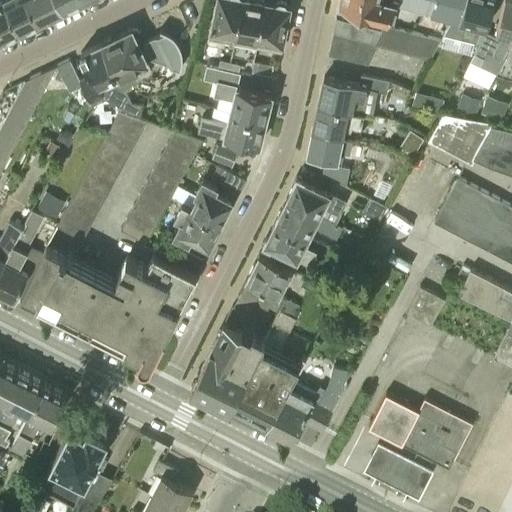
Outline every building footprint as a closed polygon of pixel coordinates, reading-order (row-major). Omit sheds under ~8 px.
[(0,0),(0,37),(0,38),(21,28),(6,0),(0,0)] [(41,18),(31,0),(6,0),(21,28),(41,18)] [(31,0),(41,18),(64,7),(60,0),(31,0)] [(217,0),(210,35),(233,39),(240,0),(217,0)] [(240,0),(233,39),(257,44),(264,0),(240,0)] [(271,0),(264,0),(257,44),(281,49),(290,4),(271,0)] [(388,14),(395,0),(339,0),(339,1),(356,4),(356,5),(388,14)] [(452,17),(451,17),(461,20),(466,0),(433,0),(432,7),(431,7),(430,11),(452,17)] [(493,0),(466,0),(461,20),(451,17),(444,32),(475,40),(479,23),(487,25),(491,11),(493,0)] [(480,63),(496,71),(501,59),(511,35),(511,0),(503,0),(500,13),(496,26),(494,32),(486,28),(475,50),(484,54),(480,63)] [(388,14),(385,22),(393,25),(396,13),(390,11),(388,14)] [(332,34),(353,38),(356,21),(336,17),(332,34)] [(353,38),(373,42),(382,26),(356,21),(353,38)] [(378,43),(388,47),(394,25),(393,25),(385,22),(384,22),(382,26),(373,42),(378,43)] [(388,47),(398,50),(405,28),(394,25),(388,47)] [(141,47),(141,45),(137,38),(138,37),(139,36),(139,35),(140,34),(140,33),(140,32),(140,31),(140,30),(139,29),(138,28),(137,28),(136,27),(135,27),(134,27),(133,27),(132,27),(111,37),(111,36),(102,41),(125,88),(126,88),(132,86),(128,79),(137,75),(140,76),(151,71),(152,68),(143,51),(147,51),(150,57),(171,64),(171,63),(177,65),(179,67),(179,68),(180,68),(181,66),(182,64),(182,62),(183,59),(183,56),(182,53),(182,50),(181,46),(180,43),(178,41),(176,38),(175,37),(174,36),(172,33),(168,31),(167,30),(162,28),(161,28),(160,29),(164,31),(144,41),(146,44),(141,47)] [(398,50),(409,53),(415,31),(405,28),(398,50)] [(409,53),(419,56),(426,34),(415,31),(409,53)] [(330,44),(351,48),(353,38),(332,34),(330,44)] [(426,34),(419,56),(430,59),(441,38),(426,34)] [(511,35),(501,59),(496,71),(511,76),(511,35)] [(351,48),(373,53),(378,43),(373,42),(353,38),(351,48)] [(131,100),(126,88),(125,88),(102,41),(81,52),(91,72),(81,77),(92,103),(106,96),(121,104),(120,108),(139,115),(143,102),(131,100)] [(328,54),(349,58),(351,48),(330,44),(328,54)] [(349,58),(369,62),(373,53),(351,48),(349,58)] [(218,66),(227,68),(229,60),(220,58),(218,66)] [(252,70),(271,74),(274,63),(254,59),(252,70)] [(227,68),(239,71),(241,63),(229,60),(227,68)] [(0,170),(41,93),(56,65),(57,64),(57,63),(25,79),(0,125),(0,170)] [(231,109),(266,118),(272,93),(271,92),(269,90),(265,89),(262,90),(240,84),(240,83),(238,82),(241,71),(239,71),(227,68),(218,66),(207,63),(204,77),(217,80),(214,93),(220,95),(218,106),(231,109)] [(318,103),(349,109),(353,92),(362,94),(364,85),(387,90),(389,79),(361,73),(359,83),(324,75),(318,103)] [(479,98),(462,92),(457,107),(474,114),(479,98)] [(430,93),(425,107),(425,108),(440,112),(444,97),(430,93)] [(506,101),(487,95),(481,111),(501,118),(506,101)] [(358,111),(349,109),(318,103),(313,128),(341,134),(353,137),(353,135),(358,111)] [(202,113),(198,130),(250,141),(251,143),(256,144),(258,143),(259,143),(266,118),(231,109),(218,106),(215,105),(212,116),(202,113)] [(111,126),(136,140),(148,118),(139,115),(120,108),(111,126)] [(469,161),(487,129),(458,113),(440,145),(469,161)] [(474,154),(492,162),(510,121),(493,118),(487,129),(474,154)] [(511,169),(511,168),(511,121),(510,121),(492,162),(496,164),(511,169)] [(129,152),(136,140),(111,126),(104,138),(129,152)] [(73,131),(66,127),(58,130),(55,137),(67,143),(73,131)] [(168,140),(194,154),(202,138),(174,128),(168,140)] [(307,154),(342,161),(344,150),(350,151),(353,137),(341,134),(313,128),(307,154)] [(413,152),(422,136),(410,128),(400,145),(413,152)] [(122,165),(129,152),(104,138),(97,150),(122,165)] [(66,147),(51,139),(45,149),(60,157),(66,147)] [(161,153),(187,167),(194,154),(168,140),(161,153)] [(232,164),(238,149),(218,141),(212,156),(232,164)] [(116,177),(122,165),(97,150),(91,162),(116,177)] [(154,165),(180,179),(187,167),(161,153),(154,165)] [(350,166),(325,161),(323,173),(346,184),(350,166)] [(109,189),(116,177),(91,162),(84,175),(109,189)] [(218,163),(211,176),(238,190),(244,177),(218,163)] [(147,178),(173,192),(180,179),(154,165),(147,178)] [(294,180),(286,198),(336,222),(336,221),(347,199),(297,174),(294,180)] [(77,187),(102,201),(109,189),(84,175),(77,187)] [(190,204),(220,221),(223,215),(225,216),(229,206),(228,206),(232,198),(234,199),(234,198),(217,189),(219,185),(202,175),(193,192),(196,193),(190,204)] [(446,197),(457,203),(468,181),(457,175),(446,197)] [(141,190),(166,204),(173,192),(147,178),(141,190)] [(457,203),(468,209),(479,186),(468,181),(457,203)] [(468,209),(478,214),(490,192),(479,186),(468,209)] [(96,214),(102,201),(77,187),(71,199),(96,214)] [(46,189),(36,206),(45,211),(55,194),(46,189)] [(134,202),(160,217),(166,204),(141,190),(134,202)] [(478,214),(489,220),(501,198),(490,192),(478,214)] [(369,197),(363,209),(381,218),(387,207),(369,197)] [(434,219),(445,225),(457,203),(446,197),(434,219)] [(336,221),(336,222),(286,198),(281,207),(280,208),(280,209),(279,210),(278,211),(278,212),(277,213),(277,214),(277,215),(275,219),(309,236),(315,225),(336,236),(343,224),(336,221)] [(489,220),(500,226),(511,204),(501,198),(489,220)] [(89,226),(96,214),(71,199),(64,211),(89,226)] [(174,230),(176,231),(189,238),(192,234),(209,243),(213,235),(214,236),(219,227),(218,226),(220,221),(190,204),(182,199),(174,215),(180,218),(174,230)] [(153,229),(160,217),(134,202),(127,215),(153,229)] [(445,225),(456,231),(468,209),(457,203),(445,225)] [(500,226),(511,231),(511,229),(511,203),(511,204),(500,226)] [(28,213),(0,265),(0,288),(12,295),(12,296),(14,297),(29,268),(21,263),(28,249),(26,248),(45,213),(32,206),(28,213)] [(0,265),(28,213),(16,207),(9,219),(9,218),(0,235),(0,265)] [(456,231),(467,236),(478,214),(468,209),(456,231)] [(89,226),(64,211),(57,223),(82,238),(89,226)] [(467,236),(478,242),(489,220),(478,214),(467,236)] [(153,229),(127,215),(120,227),(146,241),(153,229)] [(305,244),(309,236),(275,219),(267,234),(264,240),(270,243),(298,258),(299,257),(312,264),(318,251),(305,244)] [(478,242),(488,248),(500,226),(489,220),(478,242)] [(488,248),(499,254),(511,231),(500,226),(488,248)] [(499,254),(510,259),(511,255),(511,231),(499,254)] [(125,284),(46,243),(21,292),(139,353),(138,354),(138,355),(138,357),(138,358),(139,359),(140,360),(141,361),(142,362),(143,363),(145,363),(146,363),(148,362),(149,362),(150,361),(151,360),(152,359),(197,270),(154,248),(146,263),(126,253),(117,272),(128,278),(125,284)] [(289,281),(295,270),(259,251),(246,277),(279,294),(287,280),(289,281)] [(471,265),(459,289),(472,296),(484,272),(471,265)] [(485,303),(497,279),(484,272),(472,296),(485,303)] [(511,286),(497,279),(485,303),(499,310),(511,286)] [(424,319),(438,293),(420,284),(407,310),(424,319)] [(499,310),(511,316),(511,286),(499,310)] [(279,309),(295,315),(301,304),(286,296),(279,309)] [(295,315),(279,309),(274,320),(289,329),(296,316),(295,315)] [(230,407),(230,406),(263,340),(264,341),(265,338),(253,332),(254,330),(245,325),(242,332),(223,322),(192,382),(195,389),(230,407)] [(494,356),(511,365),(511,328),(508,327),(503,338),(494,356)] [(263,340),(230,406),(266,425),(292,377),(301,360),(264,341),(263,340)] [(0,416),(24,371),(18,367),(17,368),(3,360),(0,365),(0,416)] [(322,393),(292,377),(266,425),(291,438),(302,417),(322,428),(355,369),(333,364),(329,380),(322,393)] [(30,374),(24,371),(0,416),(0,441),(6,445),(10,438),(5,436),(21,409),(28,413),(29,414),(30,413),(46,382),(30,374)] [(24,454),(41,420),(51,425),(67,393),(46,382),(30,413),(29,414),(28,413),(10,447),(24,454)] [(418,409),(386,393),(370,424),(386,432),(386,433),(449,466),(472,421),(457,413),(424,396),(418,409)] [(93,466),(94,465),(101,469),(107,458),(99,454),(107,438),(105,437),(107,434),(105,427),(97,424),(90,426),(89,429),(87,428),(84,432),(70,425),(50,465),(41,483),(74,500),(71,505),(85,511),(90,511),(113,476),(93,466)] [(431,474),(376,445),(361,474),(416,502),(431,474)] [(151,492),(183,508),(193,488),(173,478),(179,468),(159,457),(153,468),(161,473),(151,492)] [(191,487),(211,489),(212,475),(193,472),(191,487)] [(130,511),(180,511),(183,508),(151,492),(141,511),(133,507),(130,511)] [(4,511),(10,502),(0,496),(0,511),(4,511)]
